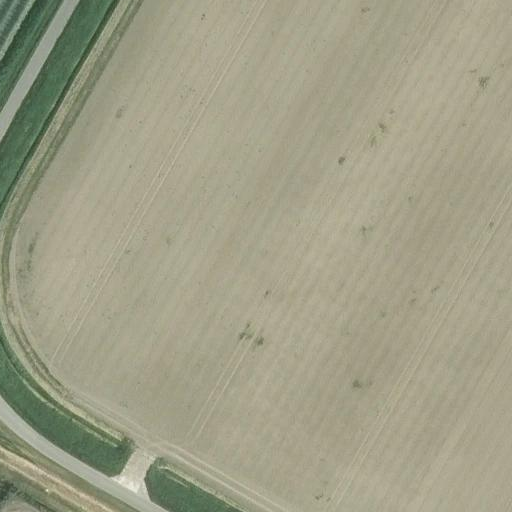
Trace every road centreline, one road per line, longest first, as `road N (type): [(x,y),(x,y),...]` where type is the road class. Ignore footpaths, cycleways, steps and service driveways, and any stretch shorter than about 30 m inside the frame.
road 1 (unclassified): [(152,511),(23,433),(0,405)]
road 2 (unclassified): [(0,132),(75,0)]
